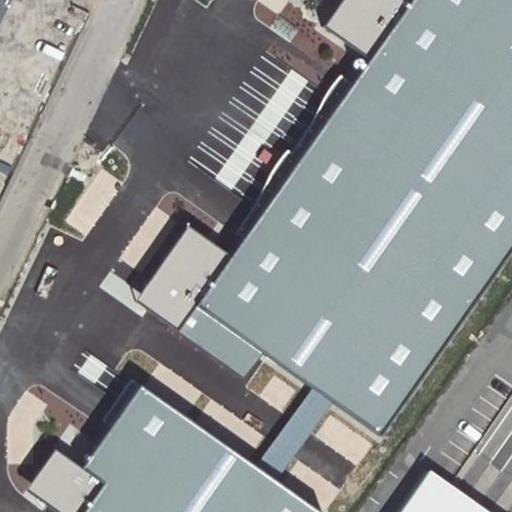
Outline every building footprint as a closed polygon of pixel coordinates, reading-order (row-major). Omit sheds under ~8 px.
[(0,0),(0,25),(11,0),(0,0)] [(511,242),(511,0),(411,0),(368,61),(232,254),(195,306),(262,353),(375,432),(511,242)] [(411,0),(343,0),(324,26),(368,61),(411,0)] [(138,299),(180,330),(195,306),(232,254),(189,225),(138,299)] [(244,378),(262,353),(195,306),(180,330),(244,378)] [(318,511),(142,386),(82,468),(102,482),(81,511),(318,511)] [(82,468),(55,449),(28,488),(58,511),(81,511),(102,482),(82,468)] [(486,511),(427,470),(396,511),(486,511)]
